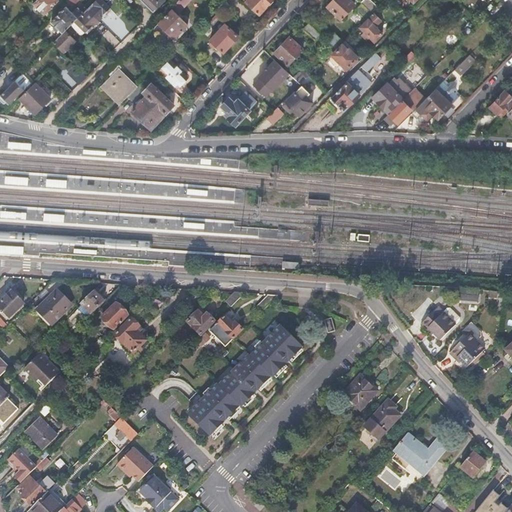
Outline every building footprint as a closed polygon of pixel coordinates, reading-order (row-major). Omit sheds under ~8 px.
[(37,0),(34,3),(46,15),(60,0),(37,0)] [(101,0),(96,0),(87,10),(98,21),(110,9),(103,2),(101,0)] [(116,3),(113,0),(105,0),(103,2),(110,9),(116,3)] [(141,0),(154,13),(166,0),(141,0)] [(179,0),(171,8),(178,15),(192,0),(179,0)] [(241,0),(245,3),(247,2),(261,15),(274,0),(241,0)] [(354,5),(348,0),(334,0),(329,6),(342,18),(354,5)] [(363,0),(361,3),(362,4),(372,14),(378,8),(370,0),(363,0)] [(362,4),(356,10),(366,20),(372,14),(362,4)] [(73,13),(67,7),(51,23),(63,34),(68,29),(71,26),(74,22),(84,12),(79,7),(73,13)] [(217,8),(210,15),(222,26),(228,19),(217,8)] [(84,12),(74,22),(86,34),(98,21),(87,10),(84,12)] [(174,12),(160,25),(174,38),(188,25),(174,12)] [(375,14),(361,28),(375,42),(383,34),(376,27),(382,21),(375,14)] [(239,37),(225,24),(211,39),(213,41),(210,44),(215,48),(217,45),(224,52),(239,37)] [(310,24),(305,29),(316,41),(322,35),(310,24)] [(68,29),(63,34),(53,43),(63,53),(75,41),(70,36),(73,34),(68,29)] [(304,49),(291,37),(275,53),(289,65),(304,49)] [(351,46),(347,42),(332,58),(332,62),(336,66),(339,66),(341,63),(347,69),(358,58),(348,48),(351,46)] [(417,57),(411,52),(404,59),(409,64),(417,57)] [(475,60),(470,55),(455,70),(459,75),(475,60)] [(276,60),(259,77),(260,78),(254,85),(267,97),(273,90),(274,91),(290,74),(276,60)] [(161,78),(164,75),(178,87),(187,77),(171,62),(164,68),(161,65),(154,72),(161,78)] [(115,64),(98,81),(121,105),(128,97),(138,87),(115,64)] [(347,82),(349,84),(333,100),(342,109),(376,75),(365,64),(347,82)] [(22,75),(15,82),(23,89),(29,82),(22,75)] [(23,89),(15,82),(0,97),(0,100),(4,105),(6,105),(8,102),(11,105),(25,91),(23,89)] [(436,90),(453,107),(461,99),(455,93),(458,90),(457,87),(454,85),(452,84),(449,87),(444,82),(436,90)] [(145,93),(148,95),(166,113),(174,105),(152,84),(146,90),(144,92),(145,93)] [(36,85),(20,101),(36,116),(52,100),(36,85)] [(140,85),(138,87),(128,97),(135,103),(145,93),(144,92),(146,90),(140,85)] [(404,100),(389,86),(375,100),(389,115),(404,100)] [(301,89),(288,101),(301,115),(313,103),(309,99),(317,90),(313,87),(306,94),(301,89)] [(436,90),(422,103),(413,112),(412,114),(417,120),(422,115),(428,121),(434,115),(439,121),(453,107),(436,90)] [(511,106),(511,96),(506,91),(491,107),(502,118),(511,106)] [(247,92),(239,100),(250,110),(257,102),(247,92)] [(411,92),(404,100),(389,115),(385,119),(391,125),(395,121),(398,124),(412,111),(421,101),(411,92)] [(148,95),(132,112),(151,129),(166,113),(148,95)] [(230,99),(223,107),(229,113),(226,116),(236,126),(251,110),(250,110),(239,100),(239,99),(235,103),(230,99)] [(422,103),(421,101),(412,111),(413,112),(422,103)] [(271,126),(283,119),(279,111),(266,118),(271,126)] [(47,145),(32,144),(32,145),(15,144),(15,146),(14,149),(31,151),(30,179),(12,178),(12,181),(12,183),(29,185),(28,211),(7,210),(7,213),(7,216),(27,217),(25,247),(5,246),(5,248),(5,251),(25,253),(25,255),(40,256),(40,253),(41,253),(43,219),(63,220),(63,217),(63,214),(43,213),(45,186),(65,187),(65,184),(66,181),(45,180),(47,145)] [(246,197),(240,197),(239,189),(232,189),(233,201),(246,201),(246,197)] [(142,227),(159,228),(160,215),(143,215),(142,227)] [(256,238),(277,237),(276,228),(256,229),(256,238)] [(297,269),(298,262),(281,259),(280,266),(297,269)] [(71,306),(53,287),(34,306),(51,325),(71,306)] [(24,303),(12,291),(0,303),(0,313),(1,314),(3,312),(10,318),(24,303)] [(93,292),(80,305),(91,315),(104,302),(93,292)] [(245,293),(235,293),(226,301),(232,306),(245,293)] [(482,296),(459,294),(459,301),(482,303),(482,296)] [(278,296),(269,295),(257,307),(262,312),(269,305),(278,296)] [(127,317),(115,305),(103,318),(114,330),(127,317)] [(445,313),(440,307),(421,323),(426,329),(428,327),(434,334),(440,341),(456,326),(445,313)] [(448,311),(445,313),(456,326),(459,323),(448,311)] [(199,312),(189,322),(201,335),(215,321),(209,314),(205,317),(199,312)] [(225,317),(211,331),(225,346),(242,329),(236,323),(233,326),(225,317)] [(130,320),(116,335),(134,353),(145,342),(138,334),(141,331),(130,320)] [(64,325),(59,329),(67,337),(71,332),(64,325)] [(465,338),(447,353),(454,361),(456,359),(465,369),(483,352),(474,342),(478,338),(478,334),(469,325),(461,333),(465,338)] [(188,416),(209,436),(237,407),(239,408),(268,378),(269,379),(298,348),(277,328),(248,359),(246,357),(217,388),(216,386),(200,403),(188,416)] [(210,337),(206,333),(197,341),(201,346),(210,337)] [(41,353),(24,370),(36,383),(39,380),(46,386),(60,372),(41,353)] [(0,375),(8,367),(0,358),(0,375)] [(76,373),(71,369),(66,374),(71,378),(76,373)] [(377,391),(360,375),(343,394),(360,409),(377,391)] [(39,380),(36,383),(43,389),(46,386),(39,380)] [(0,387),(0,407),(10,398),(0,387)] [(395,408),(388,401),(371,419),(363,427),(377,440),(385,432),(399,416),(393,410),(395,408)] [(47,402),(39,408),(44,416),(53,409),(47,402)] [(111,414),(110,415),(117,422),(121,418),(111,408),(108,411),(111,414)] [(117,422),(114,425),(120,431),(115,436),(120,442),(126,436),(131,441),(137,434),(121,418),(117,422)] [(39,419),(26,432),(45,450),(58,437),(39,419)] [(511,428),(511,427),(507,423),(498,434),(503,439),(511,428)] [(407,434),(393,451),(424,477),(447,448),(437,439),(428,450),(407,434)] [(231,473),(243,484),(273,453),(261,442),(231,473)] [(154,464),(135,446),(118,463),(127,472),(129,470),(134,474),(139,480),(154,464)] [(36,468),(18,450),(7,460),(15,468),(19,472),(17,474),(13,477),(20,484),(36,468)] [(485,463),(472,452),(460,467),(473,478),(485,463)] [(162,484),(154,475),(139,491),(146,498),(149,501),(147,503),(154,509),(154,508),(158,511),(163,508),(165,509),(176,498),(171,492),(170,491),(170,488),(166,484),(162,484)] [(19,486),(23,490),(19,494),(31,506),(45,492),(30,476),(19,486)] [(38,485),(45,492),(54,484),(47,476),(38,485)] [(486,484),(481,479),(472,491),(477,495),(486,484)] [(14,490),(9,484),(0,493),(0,498),(1,502),(14,490)] [(49,490),(28,511),(60,511),(65,507),(49,490)] [(500,497),(492,492),(475,511),(505,511),(507,510),(500,505),(498,507),(494,504),(496,501),(500,497)] [(77,495),(65,507),(60,511),(76,511),(80,509),(76,504),(81,498),(77,495)] [(86,503),(81,498),(76,504),(80,509),(86,503)] [(178,500),(176,498),(165,509),(167,511),(178,500)] [(368,511),(354,500),(344,511),(368,511)]
